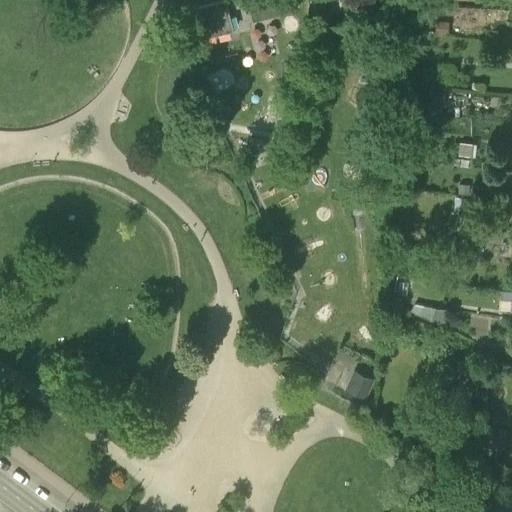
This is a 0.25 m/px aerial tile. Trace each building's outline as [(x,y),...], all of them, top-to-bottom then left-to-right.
[(189,41),(233,31),(225,0),(223,0),(182,10),(189,41)] [(247,0),(253,20),(282,14),(277,0),(247,0)] [(449,33),(449,20),(436,20),(436,33),(449,33)] [(481,90),(482,83),(472,81),(471,89),(481,90)] [(444,95),(427,94),(426,113),(442,114),(444,95)] [(472,155),(472,141),(459,141),(459,155),(472,155)] [(469,184),(459,183),(458,192),(468,193),(469,184)] [(467,211),(467,198),(455,198),(455,211),(467,211)] [(446,309),(435,307),(429,322),(443,328),(446,309)] [(420,346),(429,326),(410,318),(401,338),(420,346)] [(354,369),(346,387),(366,396),(374,378),(354,369)] [(507,429),(474,428),(473,447),(506,448),(507,429)]
